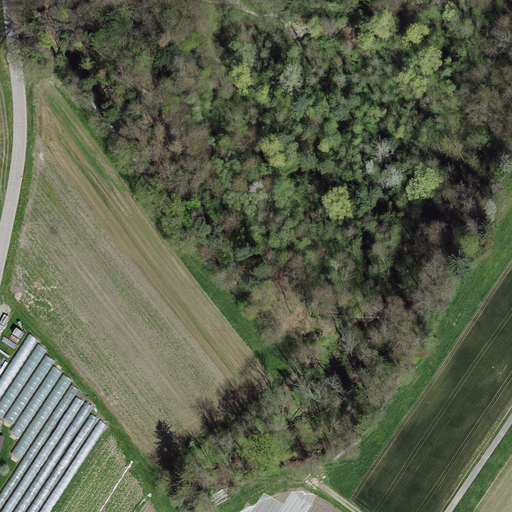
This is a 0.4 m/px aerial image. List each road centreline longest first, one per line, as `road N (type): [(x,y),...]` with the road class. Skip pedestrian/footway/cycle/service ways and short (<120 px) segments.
road 1 (track): [(185,511),(166,498),(165,467),(276,385),(281,356),(253,309),(188,251),(163,203),(56,75),(16,67)]
road 2 (track): [(511,228),(396,405),(297,470),(196,511)]
road 3 (tertiary): [(8,0),(19,141),(0,254)]
